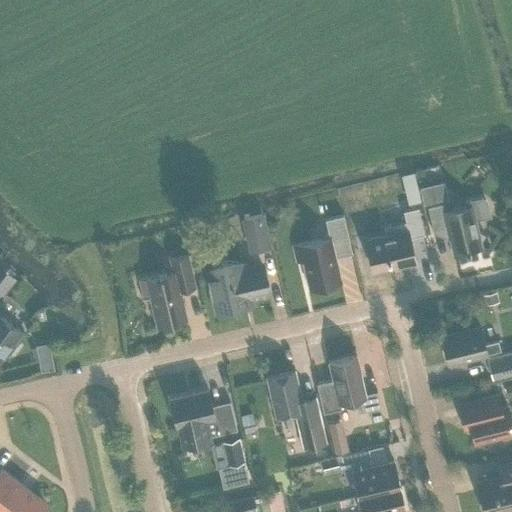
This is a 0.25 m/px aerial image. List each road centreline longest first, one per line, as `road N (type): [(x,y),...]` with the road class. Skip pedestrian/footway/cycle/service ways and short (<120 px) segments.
road 1 (residential): [(399,303),(119,371)]
road 2 (residential): [(448,511),(399,303)]
road 3 (residential): [(119,371),(153,511)]
road 4 (residential): [(82,511),(55,386)]
